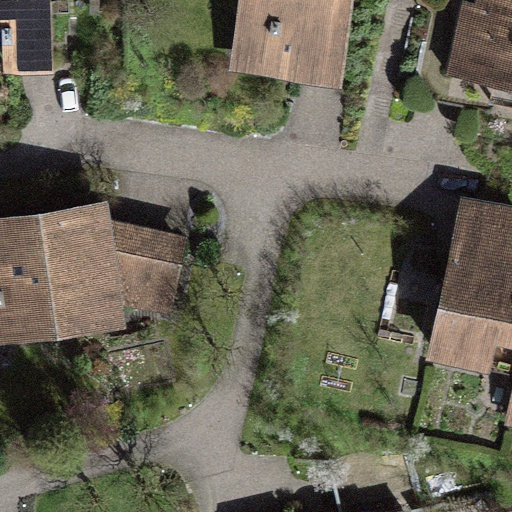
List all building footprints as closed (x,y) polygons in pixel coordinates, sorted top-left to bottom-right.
[(50,56),(47,0),(0,0),(0,29),(11,28),(13,58),(50,56)] [(348,0),(252,0),(246,57),(341,68),(348,0)] [(511,0),(476,0),(461,61),(511,73),(511,0)] [(511,259),(506,259),(511,225),(511,209),(469,202),(444,344),(511,355),(511,259)] [(92,208),(0,221),(0,326),(107,311),(104,287),(165,294),(181,238),(93,218),(92,208)]
